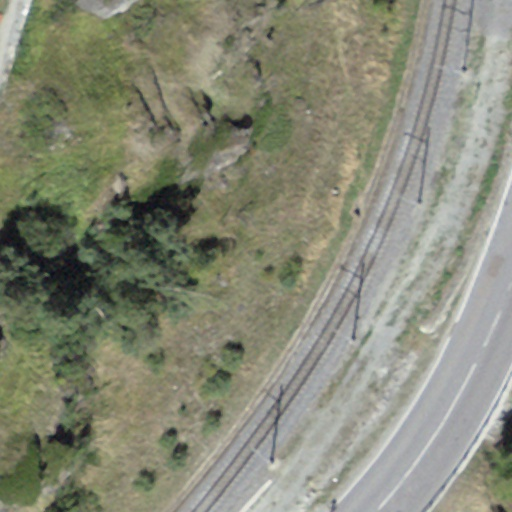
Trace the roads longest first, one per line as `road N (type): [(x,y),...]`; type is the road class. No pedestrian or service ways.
road 1 (track): [(262,511),(324,433),(448,208),(494,73),(504,0)]
road 2 (unclassified): [(511,280),(456,401),(370,511)]
